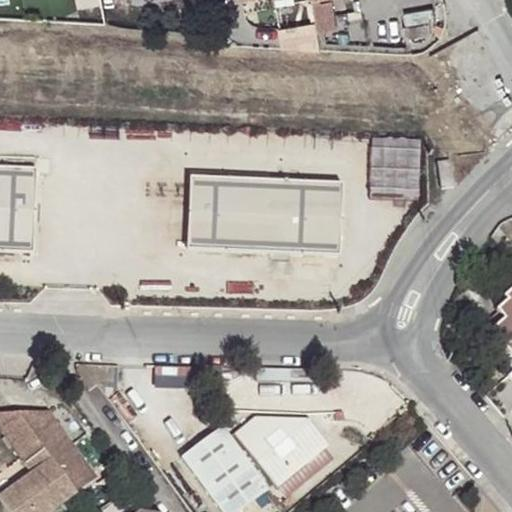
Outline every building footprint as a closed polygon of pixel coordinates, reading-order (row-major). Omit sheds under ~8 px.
[(450,162),(437,164),(440,191),(454,189),(450,162)] [(35,174),(0,172),(0,255),(32,257),(35,174)] [(192,184),(190,255),(338,258),(341,188),(192,184)] [(490,323),(511,350),(511,283),(500,293),(503,297),(494,306),(500,313),(490,323)] [(49,413),(0,414),(0,428),(33,475),(0,498),(0,499),(9,511),(52,511),(97,480),(49,413)] [(234,438),(274,487),(277,490),(293,478),(325,451),(330,447),(311,423),(256,422),(234,438)] [(220,511),(237,511),(267,491),(230,440),(222,427),(182,458),(220,511)] [(230,440),(267,491),(274,487),(234,438),(230,440)] [(325,451),(293,478),(299,485),(331,459),(325,451)]
